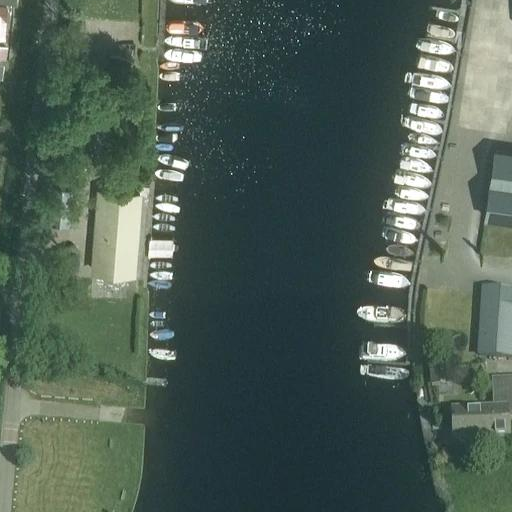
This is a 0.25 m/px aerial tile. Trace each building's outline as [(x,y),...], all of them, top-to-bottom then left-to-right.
[(5,1),(15,1),(15,0),(0,0),(0,18),(4,18),(5,1)] [(511,153),(495,151),(485,218),(511,222),(511,153)] [(93,272),(133,275),(139,195),(99,192),(93,272)] [(511,357),(511,353),(511,294),(481,294),(478,356),(511,357)] [(511,417),(511,378),(491,379),(492,410),(451,411),(452,443),(508,441),(508,417),(511,417)]
